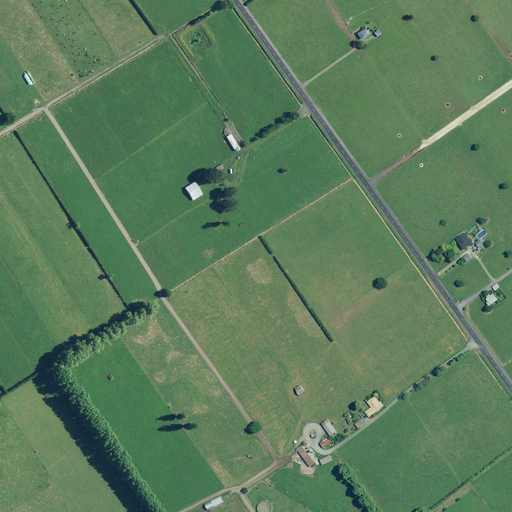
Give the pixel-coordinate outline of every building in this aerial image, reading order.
[(368,32),(364,28),(357,34),(361,40),(369,34),(368,32)] [(240,149),(231,134),(226,137),(235,152),(240,149)] [(203,194),(195,182),(185,188),(193,200),(203,194)] [(474,244),(467,233),(457,239),(465,251),(471,246),(474,244)] [(473,258),(469,253),(464,257),(467,262),(473,258)] [(498,300),(494,293),(491,296),(490,295),(487,296),(488,298),(486,299),(488,301),(487,302),(490,306),(498,300)] [(306,391),(302,385),(296,389),(298,392),(297,392),(299,395),(306,391)] [(384,407),(376,396),(368,402),(372,407),(366,412),(370,417),(377,411),(378,412),(384,407)] [(337,431),(328,419),(322,424),(331,436),(337,431)] [(365,424),(362,420),(356,424),(359,428),(365,424)] [(333,442),(329,437),(323,441),(320,442),(324,448),(333,442)] [(313,460),(303,445),(297,450),(298,451),(299,451),(311,467),(318,462),(316,458),(313,460)] [(333,460),(331,456),(321,460),(323,465),(333,460)] [(224,501),(221,496),(206,504),(209,510),(224,501)] [(264,502),(263,502),(262,503),(261,503),(260,504),(259,505),(258,506),(258,508),(258,509),(258,510),(258,511),(271,511),(272,511),(272,510),(272,508),(272,507),(271,506),(271,505),(270,504),(269,503),(268,503),(267,502),(265,502),(264,502)]
